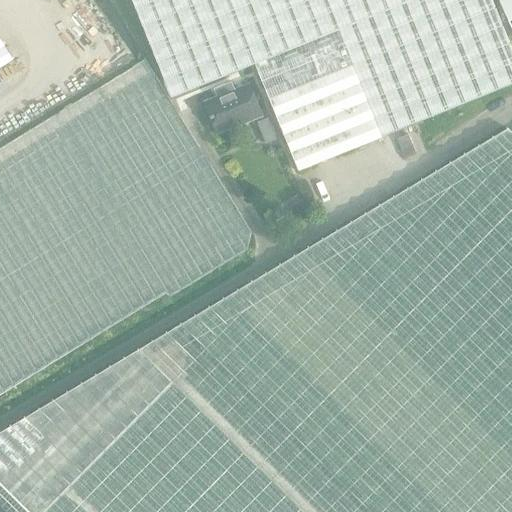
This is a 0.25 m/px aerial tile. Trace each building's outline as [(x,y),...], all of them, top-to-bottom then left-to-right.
[(255,66),(269,99),(354,65),(383,138),(511,86),(511,54),(490,0),(131,0),(172,99),(255,66)] [(511,28),(511,0),(500,0),(511,28)] [(0,67),(13,60),(0,39),(0,67)] [(132,69),(0,149),(0,395),(24,381),(167,293),(170,298),(247,251),(252,234),(154,74),(145,60),(132,69)] [(298,173),(383,138),(354,65),(269,99),(298,173)] [(214,90),(217,99),(205,104),(217,134),(261,116),(249,86),(235,92),(232,83),(214,90)] [(269,118),(257,123),(266,145),(278,140),(269,118)] [(511,511),(511,134),(507,130),(0,433),(0,484),(27,511),(511,511)] [(408,135),(396,140),(405,159),(416,155),(408,135)] [(0,511),(27,511),(0,484),(0,511)]
